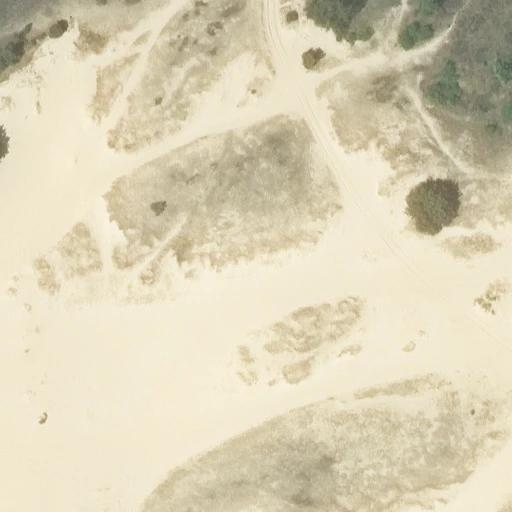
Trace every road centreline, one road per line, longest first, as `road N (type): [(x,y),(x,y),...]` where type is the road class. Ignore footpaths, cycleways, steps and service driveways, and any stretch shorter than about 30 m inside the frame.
road 1 (track): [(281,0),(366,220),(428,279)]
road 2 (track): [(511,258),(428,279),(511,341)]
